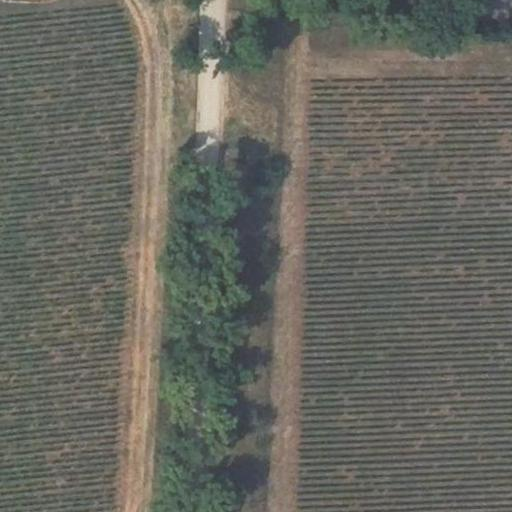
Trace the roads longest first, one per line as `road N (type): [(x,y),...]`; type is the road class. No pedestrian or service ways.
road 1 (track): [(134,511),(158,58),(115,0)]
road 2 (track): [(212,0),(193,511)]
